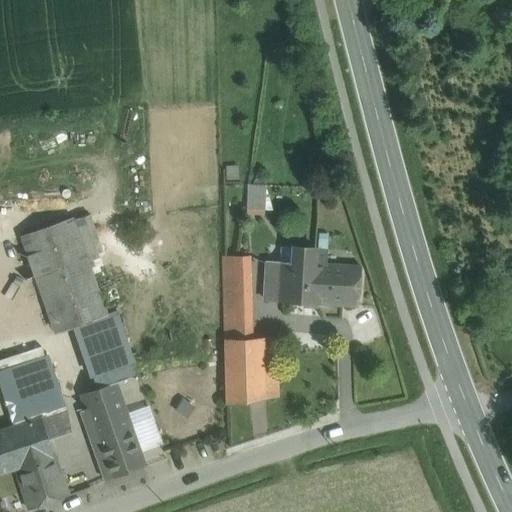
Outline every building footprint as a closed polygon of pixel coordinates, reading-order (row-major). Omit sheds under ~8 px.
[(265,186),(249,184),(246,213),(262,214),(265,186)] [(71,220),(22,237),(56,331),(105,314),(84,257),(102,251),(88,215),(71,220)] [(326,264),(314,263),(315,249),(294,247),(281,247),(280,263),(281,263),(280,298),(279,300),(304,302),(304,301),(317,302),(317,303),(357,306),(360,266),(326,264)] [(327,250),(315,249),(314,263),(326,264),(327,250)] [(250,256),(222,256),(224,339),(252,338),(250,256)] [(280,263),(266,262),(264,297),(280,298),(281,263),(280,263)] [(105,316),(80,324),(89,350),(114,341),(105,316)] [(252,338),(224,339),(225,405),(278,397),(277,337),(252,338)] [(89,350),(88,350),(101,387),(114,383),(127,379),(114,341),(89,350)] [(41,416),(41,417),(66,409),(48,355),(1,371),(19,424),(41,416)] [(101,387),(82,394),(87,410),(80,412),(100,467),(96,469),(101,483),(143,467),(114,383),(101,387)] [(49,441),(71,434),(66,409),(41,417),(49,441)] [(19,424),(0,429),(0,474),(17,469),(54,456),(49,441),(41,417),(41,416),(19,424)] [(54,456),(17,469),(29,509),(66,495),(54,456)]
